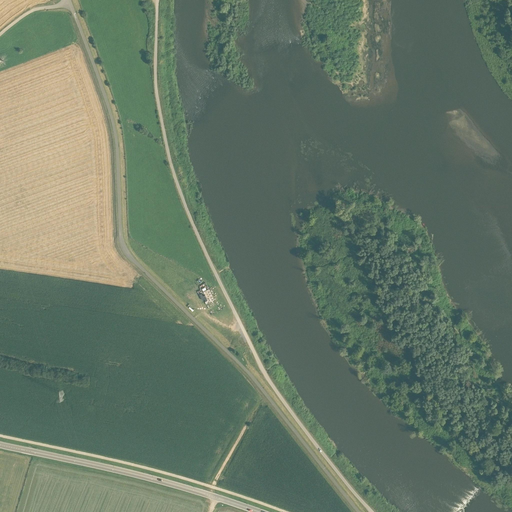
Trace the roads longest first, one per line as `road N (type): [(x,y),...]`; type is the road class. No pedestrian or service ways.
road 1 (unclassified): [(371,511),(263,370),(182,198),(157,103),(157,0)]
road 2 (tertiary): [(0,443),(208,493)]
